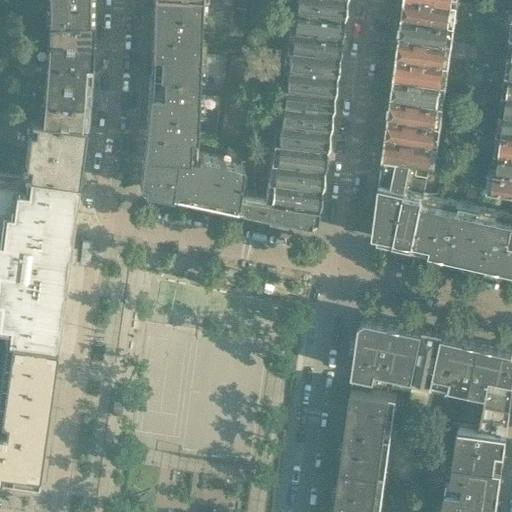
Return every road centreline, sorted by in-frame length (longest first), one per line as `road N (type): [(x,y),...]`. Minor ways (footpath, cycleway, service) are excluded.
road 1 (residential): [(334,266),(114,219),(104,187),(117,0)]
road 2 (residential): [(370,0),(334,266)]
road 3 (residential): [(301,511),(334,266)]
road 4 (residential): [(511,305),(334,266)]
